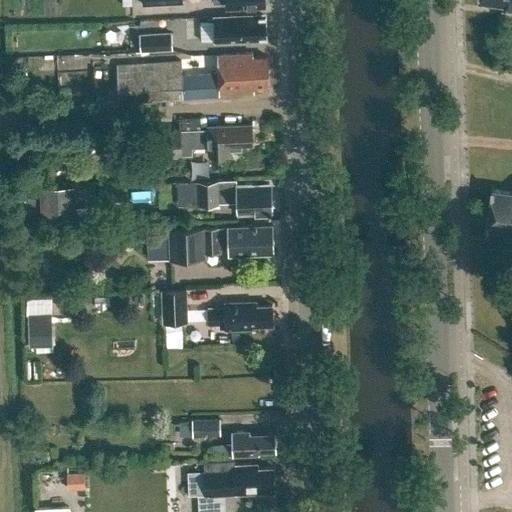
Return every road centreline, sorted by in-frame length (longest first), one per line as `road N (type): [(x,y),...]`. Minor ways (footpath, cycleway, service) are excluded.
road 1 (unclassified): [(318,511),(298,0)]
road 2 (secondary): [(444,511),(429,0)]
